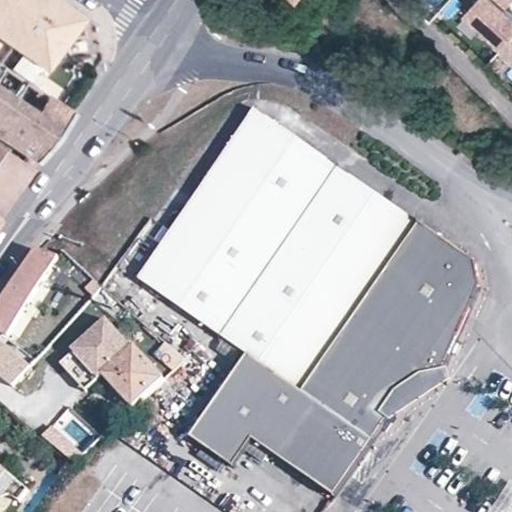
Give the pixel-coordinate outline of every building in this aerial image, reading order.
[(0,0),(0,62),(27,81),(77,10),(62,0),(49,0),(49,1),(47,0),(0,0)] [(511,0),(480,0),(470,11),(484,24),(480,27),(504,50),(511,41),(511,14),(507,10),(511,4),(511,0)] [(484,24),(470,11),(467,15),(480,27),(484,24)] [(0,134),(25,151),(34,157),(68,109),(27,81),(0,62),(0,134)] [(475,260),(436,237),(255,111),(138,280),(250,357),(193,436),(235,470),(254,440),(336,496),(388,420),(451,378),(447,366),(480,291),(475,260)] [(0,207),(16,185),(29,165),(20,159),(0,145),(0,207)] [(20,159),(29,165),(32,160),(34,157),(25,151),(20,159)] [(36,251),(0,303),(0,333),(2,335),(8,338),(10,335),(54,266),(58,259),(36,251)] [(64,270),(54,266),(10,335),(19,341),(64,270)] [(103,375),(132,349),(105,320),(72,350),(74,352),(98,379),(103,375)] [(2,335),(0,337),(0,349),(3,346),(9,340),(8,338),(2,335)] [(162,342),(153,356),(175,371),(184,358),(162,342)] [(3,346),(0,349),(0,377),(12,387),(36,361),(23,350),(16,357),(3,346)] [(132,409),(164,380),(134,347),(132,349),(103,375),(132,409)] [(98,379),(74,352),(61,363),(85,391),(98,379)] [(51,428),(43,438),(73,463),(83,454),(51,428)] [(0,487),(17,504),(28,490),(0,467),(0,487)] [(511,481),(490,511),(506,511),(511,503),(511,481)]
